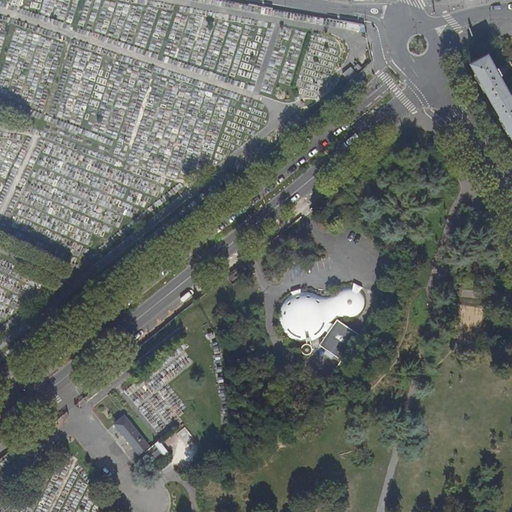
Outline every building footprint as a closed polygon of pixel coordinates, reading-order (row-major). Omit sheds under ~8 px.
[(511,95),(501,75),(506,73),(503,66),(498,69),(490,54),(472,64),(484,86),(511,137),(511,95)] [(357,75),(350,67),(342,74),(349,82),(357,75)] [(354,281),(351,287),(352,287),(355,287),(357,288),(359,289),(361,291),(362,291),(365,286),(354,281)] [(365,294),(362,291),(361,291),(359,289),(357,288),(355,287),(352,287),(351,287),(350,287),(347,287),(344,288),(341,290),(338,292),(334,294),(330,296),(327,296),(323,296),(320,295),(311,291),(307,291),(300,291),(296,292),(292,294),(291,295),(289,296),(286,299),(283,303),(281,307),(279,311),(279,314),(279,318),(280,326),(282,330),(283,332),(286,336),(289,339),(292,340),(299,343),(301,343),(307,344),(309,343),(311,343),(317,341),(319,339),(325,335),(327,332),(328,330),(329,328),(331,325),(333,323),(337,320),(340,319),(343,318),(345,318),(353,318),(356,317),(359,316),(362,314),(364,312),(365,309),(366,306),(366,300),(365,294)] [(296,292),(300,291),(298,287),(289,291),(291,295),(292,294),(296,292)] [(344,361),(361,335),(339,320),(337,325),(331,334),(330,334),(322,346),(329,350),(336,355),(344,361)] [(337,325),(333,323),(331,325),(329,328),(328,330),(327,332),(330,334),(331,334),(337,325)] [(309,344),(307,344),(305,344),(303,345),(302,347),(301,349),(301,351),(302,353),(304,354),(305,355),(307,355),(310,355),(311,354),(312,352),(313,350),(313,347),(312,346),(310,344),(309,344)] [(333,360),(336,355),(329,350),(326,355),(333,360)] [(150,445),(126,416),(115,424),(140,454),(150,445)] [(186,446),(195,439),(185,427),(176,434),(186,446)] [(172,456),(161,440),(147,450),(159,466),(172,456)]
